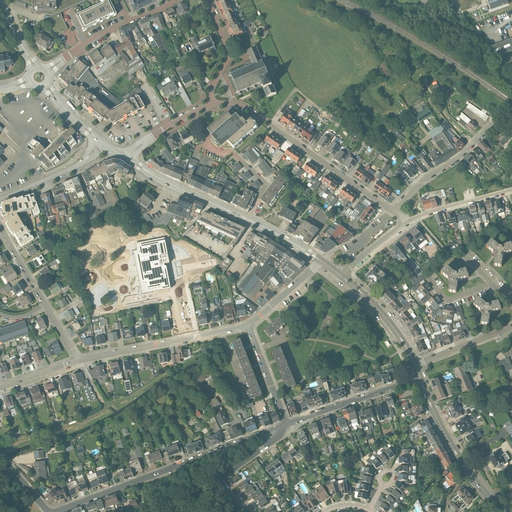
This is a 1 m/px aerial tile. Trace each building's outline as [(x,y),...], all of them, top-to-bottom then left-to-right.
[(31,13),(51,16),(44,19),(58,37),(68,30),(60,13),(68,10),(71,9),(83,33),(89,29),(116,16),(108,1),(107,1),(106,0),(17,0),(31,5),(31,13)] [(140,0),(136,2),(135,0),(127,0),(130,6),(133,13),(159,0),(140,0)] [(218,8),(218,7),(220,11),(230,7),(230,6),(228,3),(235,0),(227,0),(217,5),(218,8)] [(486,0),(491,11),(508,5),(506,0),(486,0)] [(178,17),(182,15),(186,13),(185,10),(187,9),(184,3),(177,6),(178,9),(175,10),(178,17)] [(222,18),(223,18),(233,13),(233,14),(232,9),(238,6),(237,3),(230,6),(230,7),(220,11),(219,11),(222,18)] [(172,17),(175,16),(172,9),(164,13),(168,22),(173,20),(172,17)] [(224,21),(225,24),(243,17),(241,14),(234,17),(233,14),(233,13),(223,18),(224,21)] [(508,13),(455,32),(469,39),(511,24),(508,13)] [(159,15),(152,18),(154,22),(154,23),(156,26),(157,26),(159,32),(165,30),(161,19),(159,15)] [(229,31),(229,30),(238,26),(237,22),(244,19),(243,17),(225,24),(226,27),(227,27),(229,31)] [(151,26),(152,25),(151,23),(154,22),(152,18),(148,20),(144,21),(146,27),(149,33),(149,34),(151,37),(160,50),(165,48),(166,47),(159,33),(155,35),(151,26)] [(149,34),(149,33),(146,27),(144,21),(136,24),(144,38),(146,43),(148,42),(145,35),(149,34)] [(232,35),(233,39),(243,35),(247,33),(244,27),(246,26),(247,29),(251,28),(249,24),(252,23),(250,21),(238,26),(229,30),(231,35),(232,35)] [(128,27),(118,31),(122,41),(130,37),(128,33),(130,32),(132,31),(133,31),(138,40),(139,41),(139,40),(142,46),(146,43),(144,38),(136,24),(130,26),(129,26),(128,26),(128,27)] [(54,43),(49,40),(37,34),(34,39),(37,41),(35,44),(46,50),(48,47),(51,48),(54,43)] [(196,38),(191,41),(196,53),(198,52),(199,54),(210,49),(211,51),(215,49),(214,47),(215,47),(214,46),(215,46),(214,43),(213,43),(211,39),(212,39),(211,35),(206,37),(204,38),(205,41),(199,44),(196,38)] [(136,55),(131,46),(132,45),(132,43),(130,37),(122,41),(123,44),(114,49),(117,53),(126,65),(129,70),(127,72),(124,76),(129,82),(134,77),(132,75),(144,67),(136,55)] [(500,57),(511,51),(511,38),(487,49),(500,57)] [(106,64),(116,57),(108,46),(100,52),(99,50),(97,52),(96,51),(87,57),(95,68),(104,61),(106,64)] [(186,47),(179,50),(181,56),(188,53),(186,47)] [(277,65),(277,64),(276,63),(275,62),(274,61),(273,60),(272,60),(271,59),(270,59),(269,59),(268,58),(267,58),(266,58),(265,55),(260,57),(256,47),(255,48),(255,47),(254,47),(254,48),(248,51),(248,50),(246,50),(251,60),(244,63),(245,66),(226,74),(237,98),(255,90),(256,92),(263,89),(267,98),(269,98),(276,94),(273,87),(277,85),(276,83),(277,83),(275,79),(276,78),(277,78),(277,77),(278,76),(278,75),(279,74),(279,73),(279,72),(279,71),(279,70),(279,69),(278,68),(278,67),(278,66),(277,65)] [(11,66),(13,64),(12,61),(9,59),(8,59),(7,55),(0,55),(0,73),(5,73),(4,68),(11,66)] [(86,94),(90,97),(100,85),(97,83),(88,69),(89,69),(86,66),(86,65),(82,61),(80,63),(77,61),(68,73),(65,71),(59,79),(68,87),(66,89),(64,91),(72,98),(74,96),(78,99),(80,97),(82,98),(86,94)] [(185,71),(179,74),(181,78),(183,82),(183,83),(183,82),(184,85),(185,85),(192,81),(189,75),(196,71),(193,64),(184,69),(185,71)] [(171,82),(167,84),(172,93),(178,90),(174,83),(177,82),(174,77),(170,80),(171,82)] [(157,86),(157,87),(160,91),(162,90),(166,96),(172,93),(167,84),(163,86),(162,84),(157,86)] [(124,101),(120,103),(116,99),(100,85),(90,97),(86,94),(82,98),(82,99),(84,101),(82,103),(83,104),(83,105),(82,107),(100,122),(106,127),(111,124),(112,126),(144,108),(140,102),(136,95),(124,101)] [(194,85),(186,89),(188,94),(197,89),(194,85)] [(132,92),(122,98),(124,101),(136,95),(133,91),(132,92)] [(145,99),(140,102),(144,108),(149,105),(145,99)] [(424,101),(419,104),(421,107),(423,111),(428,108),(424,101)] [(283,124),(287,127),(287,126),(295,115),(287,109),(289,107),(286,105),(280,112),(283,114),(282,116),(283,118),(280,122),(283,124)] [(418,114),(415,116),(419,123),(420,123),(433,115),(428,108),(423,111),(418,114)] [(207,131),(215,139),(213,141),(218,146),(220,144),(221,146),(227,141),(242,127),(239,123),(236,121),(235,122),(227,113),(207,131)] [(295,115),(287,126),(287,127),(292,130),(297,122),(295,121),(296,119),(295,118),(297,116),(295,115)] [(242,127),(227,141),(233,148),(257,127),(256,125),(255,123),(254,123),(251,120),(246,124),(242,120),(239,123),(242,127)] [(459,121),(457,123),(462,127),(465,130),(467,128),(472,131),(474,128),(475,129),(477,127),(475,126),(476,125),(472,122),(471,121),(467,126),(460,120),(459,121)] [(303,126),(297,134),(301,137),(302,138),(303,138),(308,130),(308,129),(306,128),(309,123),(306,121),(303,126)] [(292,130),(297,134),(303,126),(297,122),(292,130)] [(440,125),(446,133),(450,129),(445,122),(440,125)] [(394,124),(390,129),(390,130),(392,132),(394,133),(396,136),(401,141),(404,138),(399,133),(395,129),(397,126),(394,124)] [(435,128),(428,133),(429,135),(432,139),(434,141),(436,139),(438,141),(442,138),(447,147),(449,150),(445,153),(441,156),(445,161),(448,159),(449,159),(453,156),(458,152),(455,146),(454,146),(454,145),(453,145),(451,141),(448,136),(446,133),(444,131),(440,125),(436,128),(435,128)] [(35,160),(37,157),(41,161),(41,162),(48,169),(54,162),(56,165),(68,153),(66,151),(68,149),(63,145),(64,144),(65,143),(70,147),(75,142),(74,142),(76,140),(75,138),(77,136),(70,129),(66,133),(61,128),(58,130),(60,133),(59,134),(60,135),(59,136),(61,138),(59,139),(57,142),(47,151),(46,152),(37,144),(40,142),(35,137),(28,144),(32,148),(30,151),(32,153),(30,155),(35,160)] [(183,130),(179,132),(180,133),(182,138),(184,141),(187,139),(189,142),(189,143),(194,140),(192,136),(191,137),(189,134),(186,130),(183,131),(183,130)] [(315,143),(323,133),(321,132),(320,131),(318,134),(316,133),(315,134),(308,130),(303,138),(307,141),(310,142),(312,140),(316,142),(315,143)] [(320,141),(317,145),(322,148),(325,145),(327,146),(328,145),(331,141),(334,136),(329,133),(326,138),(323,136),(320,141)] [(172,151),(182,146),(175,134),(171,137),(167,140),(172,151)] [(267,144),(262,152),(265,154),(267,152),(268,151),(276,139),(269,135),(267,139),(265,141),(264,142),(267,144)] [(510,138),(506,135),(499,143),(503,146),(510,138)] [(454,137),(451,141),(453,145),(454,145),(454,146),(455,146),(458,152),(464,146),(454,137)] [(329,147),(327,151),(331,155),(334,151),(336,153),(337,151),(340,147),(341,145),(343,142),(340,140),(336,138),(333,142),(329,147)] [(278,150),(282,144),(276,139),(268,151),(272,153),(274,150),(272,149),(272,147),(278,151),(278,150)] [(488,148),(482,141),(478,146),(484,152),(485,151),(487,153),(491,150),(488,148)] [(404,142),(399,146),(402,150),(407,147),(404,142)] [(248,159),(255,154),(252,150),(254,148),(251,146),(249,148),(250,149),(244,154),(248,159)] [(285,155),(284,155),(287,158),(286,159),(288,160),(289,162),(296,153),(289,148),(286,153),(285,155)] [(480,154),(482,153),(477,148),(475,150),(474,149),(470,153),(475,159),(476,158),(479,161),(483,157),(480,154)] [(174,160),(172,156),(167,149),(162,153),(170,164),(172,162),(175,160),(174,160)] [(278,150),(272,159),(273,160),(275,162),(281,152),(278,150)] [(436,150),(428,154),(431,158),(433,162),(436,167),(445,161),(441,156),(440,157),(436,150)] [(343,153),(340,151),(334,160),(339,163),(342,159),(344,161),(349,154),(344,151),(343,153)] [(281,152),(275,162),(277,163),(278,164),(284,154),(281,152)] [(420,152),(417,154),(421,159),(421,160),(426,167),(429,171),(432,169),(433,169),(435,168),(436,167),(433,162),(429,164),(427,161),(424,157),(420,152)] [(298,164),(297,163),(302,157),(296,153),(289,162),(287,165),(289,167),(291,162),(293,163),(293,162),(297,164),(298,164)] [(159,172),(168,165),(170,164),(162,154),(149,164),(159,172)] [(260,161),(263,159),(260,156),(258,158),(255,154),(248,159),(253,164),(259,160),(260,161)] [(469,154),(464,159),(464,160),(470,166),(469,166),(473,172),(474,172),(477,175),(480,172),(477,169),(472,164),(472,163),(475,160),(469,154)] [(346,162),(343,166),(348,170),(351,166),(353,168),(354,166),(357,163),(360,158),(358,156),(356,158),(354,157),(352,159),(350,157),(347,160),(346,162)] [(415,157),(411,161),(419,171),(423,175),(426,173),(420,166),(421,166),(419,163),(418,161),(419,160),(417,156),(415,157)] [(262,172),(269,166),(264,161),(263,159),(260,161),(262,163),(258,166),(262,172)] [(177,165),(171,178),(180,182),(184,173),(186,168),(188,163),(180,160),(178,164),(177,165)] [(112,161),(103,163),(109,174),(106,176),(109,181),(108,181),(110,185),(114,183),(112,179),(113,179),(111,176),(118,172),(112,161)] [(112,161),(118,172),(120,173),(125,165),(119,162),(117,161),(112,161)] [(168,165),(159,172),(171,178),(177,165),(178,164),(172,162),(170,164),(168,165)] [(103,163),(89,171),(95,183),(98,188),(97,188),(98,189),(100,193),(101,195),(112,189),(110,185),(108,181),(109,181),(106,176),(109,174),(103,163)] [(231,168),(236,174),(242,168),(238,163),(233,166),(232,164),(229,166),(231,169),(231,168)] [(303,170),(309,174),(314,167),(308,163),(303,170)] [(120,173),(120,174),(122,177),(121,178),(123,181),(125,185),(128,183),(130,179),(132,180),(134,175),(131,173),(132,171),(131,170),(131,169),(130,169),(131,168),(125,165),(120,173)] [(400,167),(397,171),(402,176),(405,173),(410,179),(412,177),(413,177),(415,176),(415,175),(417,173),(410,165),(404,171),(400,167)] [(203,169),(202,171),(200,176),(195,189),(201,191),(205,182),(206,180),(208,175),(211,169),(204,166),(204,168),(203,169)] [(269,166),(262,172),(267,177),(272,172),(274,174),(276,172),(273,168),(271,169),(269,166)] [(296,166),(292,172),(295,175),(300,168),(296,166)] [(314,183),(317,179),(315,177),(319,171),(314,167),(309,174),(312,176),(310,180),(314,183)] [(186,185),(188,186),(194,174),(193,174),(194,171),(186,168),(184,173),(180,182),(181,182),(182,182),(186,184),(186,185)] [(368,185),(372,178),(369,175),(373,170),(370,168),(367,171),(366,173),(365,173),(361,180),(368,185)] [(381,173),(376,179),(379,181),(380,179),(381,180),(384,177),(387,172),(386,172),(386,171),(387,170),(384,168),(383,170),(381,173)] [(300,169),(295,176),(299,179),(304,172),(300,169)] [(354,175),(361,180),(365,173),(359,169),(354,175)] [(89,171),(85,173),(89,183),(94,181),(89,171)] [(241,177),(245,182),(252,177),(247,172),(243,175),(242,173),(239,175),(240,178),(241,177)] [(85,173),(81,175),(84,180),(86,184),(87,186),(90,184),(89,183),(85,173)] [(221,178),(214,197),(229,204),(232,198),(231,198),(234,191),(234,192),(237,186),(236,185),(226,181),(228,178),(223,173),(221,178)] [(194,174),(188,186),(195,189),(200,176),(197,175),(195,174),(194,174)] [(268,206),(271,202),(287,181),(283,178),(279,175),(277,178),(279,179),(262,201),(268,206)] [(322,192),(324,193),(327,189),(333,180),(327,176),(322,182),(322,183),(324,185),(323,185),(322,186),(321,186),(321,187),(321,188),(321,189),(322,190),(323,190),(322,192)] [(212,185),(208,194),(214,197),(217,188),(221,178),(218,177),(216,181),(216,182),(214,186),(212,185)] [(77,178),(71,180),(76,195),(78,198),(79,203),(80,202),(82,206),(89,203),(87,196),(85,191),(82,192),(77,178)] [(374,189),(380,193),(389,181),(387,179),(384,183),(382,181),(381,180),(380,179),(379,181),(378,182),(374,189)] [(61,184),(62,186),(66,195),(66,196),(70,205),(71,207),(80,204),(79,203),(78,198),(76,195),(71,180),(61,184)] [(327,189),(324,193),(328,196),(331,191),(332,190),(334,191),(335,191),(336,190),(339,185),(333,180),(327,189)] [(261,186),(257,181),(253,184),(251,182),(248,184),(250,186),(251,186),(255,191),(261,186)] [(316,181),(313,185),(311,188),(315,191),(320,184),(316,181)] [(389,181),(380,193),(387,198),(389,198),(390,196),(389,195),(392,192),(389,190),(391,187),(389,186),(391,182),(389,181)] [(201,191),(208,194),(212,185),(205,182),(201,191)] [(70,205),(66,196),(66,195),(62,186),(51,190),(54,197),(60,195),(64,203),(63,204),(64,207),(70,205)] [(341,193),(339,195),(346,199),(350,192),(344,188),(341,193),(340,193),(341,193)] [(242,198),(238,207),(248,213),(257,195),(246,190),(242,198)] [(443,198),(440,190),(427,193),(428,198),(429,200),(432,209),(437,207),(435,201),(443,198)] [(234,191),(231,198),(232,198),(235,199),(232,205),(238,207),(242,198),(237,196),(238,194),(234,192),(234,191)] [(344,205),(341,209),(344,211),(346,207),(346,206),(349,202),(352,204),(354,201),(357,197),(350,192),(346,199),(345,199),(342,204),(344,205)] [(147,193),(136,205),(143,216),(146,214),(147,214),(150,211),(151,210),(152,209),(151,207),(150,205),(154,200),(147,193)] [(21,247),(33,240),(31,237),(30,237),(29,234),(24,226),(23,227),(16,215),(31,209),(34,216),(39,214),(35,202),(36,202),(36,201),(34,196),(29,198),(29,197),(15,201),(15,200),(0,205),(1,207),(0,207),(0,214),(1,215),(4,214),(5,219),(3,221),(4,224),(5,223),(12,236),(14,235),(21,247)] [(177,206),(187,210),(190,211),(194,202),(181,197),(177,206)] [(432,209),(429,200),(428,198),(426,198),(426,197),(421,199),(425,211),(432,209)] [(333,207),(338,200),(335,198),(330,205),(333,207)] [(53,225),(56,224),(51,207),(50,201),(44,202),(48,218),(50,217),(53,225)] [(491,201),(485,203),(486,208),(487,210),(488,213),(493,211),(491,204),(491,201)] [(495,203),(491,204),(493,211),(494,211),(494,212),(497,221),(500,220),(498,214),(504,213),(503,212),(500,201),(494,203),(495,203)] [(193,217),(196,210),(202,212),(204,206),(194,202),(190,211),(189,214),(188,216),(193,217)] [(177,206),(174,205),(170,203),(167,212),(174,215),(175,215),(176,215),(184,218),(187,219),(188,216),(189,214),(185,213),(187,210),(177,206)] [(355,207),(354,209),(355,210),(356,211),(358,209),(364,213),(370,218),(375,211),(368,207),(366,209),(361,206),(358,203),(357,205),(357,204),(355,207)] [(63,217),(67,215),(64,207),(63,204),(55,206),(58,214),(58,213),(59,216),(60,218),(63,217)] [(485,213),(484,210),(483,205),(481,206),(480,204),(476,205),(477,210),(480,220),(483,219),(484,222),(486,222),(486,221),(489,221),(487,215),(485,215),(484,213),(485,213)] [(471,215),(477,214),(475,205),(469,207),(471,215)] [(58,217),(59,216),(58,213),(58,214),(55,206),(51,207),(56,224),(57,224),(57,225),(60,224),(58,217)] [(316,206),(314,209),(309,215),(313,218),(321,209),(317,206),(316,206)] [(297,214),(284,207),(279,216),(283,218),(292,223),(297,214)] [(345,214),(346,214),(345,215),(349,218),(350,217),(354,212),(349,209),(346,213),(346,214),(345,214)] [(358,209),(356,211),(359,213),(358,215),(361,217),(359,220),(360,220),(362,221),(366,224),(370,218),(364,213),(358,209)] [(354,212),(350,217),(354,220),(356,218),(358,215),(359,213),(356,211),(355,210),(354,212)] [(466,211),(462,212),(466,226),(467,230),(470,230),(468,223),(472,222),(471,220),(470,216),(469,211),(468,211),(468,210),(466,211)] [(198,220),(197,221),(198,221),(200,222),(233,237),(236,239),(235,240),(231,247),(223,258),(225,260),(226,258),(233,248),(245,231),(246,230),(246,229),(238,226),(207,211),(198,220)] [(457,214),(456,214),(457,219),(458,223),(459,223),(462,222),(463,227),(466,226),(462,212),(458,213),(457,213),(457,214)] [(441,214),(434,217),(437,225),(441,234),(446,232),(448,231),(447,228),(445,229),(443,226),(441,227),(440,224),(446,222),(447,222),(444,214),(441,214)] [(458,229),(456,224),(453,214),(452,214),(452,215),(447,216),(449,225),(453,224),(453,226),(454,226),(455,230),(458,229)] [(298,229),(292,236),(298,239),(301,237),(305,239),(303,242),(308,245),(319,231),(318,230),(319,230),(314,227),(316,223),(307,218),(304,221),(298,229)] [(286,232),(292,236),(298,229),(304,221),(301,219),(298,224),(296,227),(291,224),(286,232)] [(333,240),(340,246),(353,237),(350,233),(349,233),(344,228),(340,226),(335,223),(331,228),(326,233),(331,237),(333,240)] [(194,227),(193,225),(182,236),(183,237),(194,227)] [(314,248),(319,252),(327,242),(331,237),(326,233),(331,228),(328,226),(320,236),(322,238),(314,248)] [(412,240),(418,247),(426,240),(422,236),(425,235),(420,229),(418,231),(416,228),(410,233),(414,238),(412,240)] [(250,242),(252,243),(258,236),(250,232),(248,237),(247,237),(246,240),(250,242)] [(249,247),(249,248),(251,249),(256,243),(258,244),(263,237),(259,235),(258,236),(252,243),(249,247)] [(251,255),(256,258),(258,255),(262,250),(264,248),(270,240),(263,237),(258,244),(260,245),(255,253),(253,251),(250,254),(251,255)] [(327,242),(319,252),(324,254),(326,254),(340,246),(333,240),(331,237),(327,242)] [(405,237),(400,242),(403,245),(407,250),(410,248),(412,250),(414,248),(418,252),(421,250),(418,247),(412,240),(410,242),(405,237)] [(264,265),(267,262),(278,245),(270,240),(264,248),(262,250),(258,255),(256,258),(264,265)] [(30,257),(34,254),(40,251),(37,246),(39,244),(37,241),(31,245),(33,247),(26,251),(30,257)] [(160,241),(139,245),(140,248),(136,249),(137,254),(136,254),(136,256),(140,275),(138,276),(140,288),(141,294),(142,295),(160,291),(160,289),(162,289),(163,291),(171,289),(169,279),(166,267),(165,267),(164,264),(170,263),(167,251),(165,241),(160,242),(160,241)] [(495,256),(495,260),(494,266),(502,267),(503,258),(505,255),(511,252),(511,246),(511,244),(501,248),(499,248),(491,241),(486,248),(494,254),(495,256)] [(283,261),(284,260),(290,253),(286,251),(278,245),(267,262),(264,265),(260,270),(259,272),(257,274),(255,276),(260,280),(265,284),(269,279),(274,272),(283,261)] [(392,251),(389,253),(393,259),(394,260),(396,262),(400,258),(401,259),(402,259),(404,261),(407,264),(409,262),(398,249),(395,246),(394,247),(393,247),(391,248),(391,249),(392,251)] [(0,253),(0,267),(0,268),(8,263),(3,255),(1,256),(0,253)] [(284,270),(289,263),(294,257),(290,253),(284,260),(286,262),(280,269),(283,271),(284,270)] [(389,253),(385,256),(391,263),(394,260),(393,259),(389,253)] [(36,268),(45,263),(41,256),(32,261),(36,268)] [(282,270),(278,276),(275,272),(269,279),(272,283),(272,282),(278,289),(284,284),(286,286),(306,268),(305,266),(306,265),(294,257),(289,263),(284,270),(283,271),(282,270)] [(232,262),(226,258),(225,260),(217,270),(223,275),(232,262)] [(46,278),(51,276),(50,274),(60,268),(55,260),(53,261),(49,263),(51,266),(47,268),(40,273),(43,280),(46,278)] [(370,281),(371,282),(381,271),(384,269),(386,267),(384,265),(382,267),(379,264),(376,267),(375,266),(366,275),(367,277),(370,280),(370,281)] [(0,271),(7,283),(16,277),(10,265),(6,267),(0,271)] [(459,281),(469,278),(466,270),(456,274),(454,274),(446,267),(441,274),(449,280),(450,283),(448,292),(456,293),(458,284),(459,281)] [(386,276),(381,271),(371,282),(373,284),(374,283),(377,286),(379,286),(385,280),(384,279),(386,276)] [(415,286),(422,281),(419,277),(417,279),(412,283),(415,286)] [(389,306),(390,305),(397,299),(397,298),(402,294),(400,292),(395,296),(394,295),(393,296),(390,292),(393,289),(395,290),(397,288),(396,286),(397,286),(393,281),(386,289),(382,293),(379,296),(389,306)] [(260,297),(255,303),(261,308),(274,296),(274,295),(273,293),(278,289),(272,282),(272,283),(264,292),(267,296),(263,300),(260,297)] [(10,291),(13,296),(24,290),(20,283),(14,286),(15,287),(11,289),(10,290),(10,289),(8,285),(0,289),(0,293),(6,291),(7,293),(10,291)] [(418,289),(421,293),(428,287),(425,283),(422,286),(420,283),(415,287),(413,285),(410,288),(414,292),(418,289)] [(52,295),(60,290),(56,284),(49,288),(52,295)] [(420,300),(422,303),(430,296),(428,294),(432,291),(428,287),(421,293),(424,297),(420,300)] [(25,298),(23,295),(17,298),(22,307),(27,304),(27,305),(32,303),(28,296),(25,298)] [(428,308),(431,305),(438,299),(435,295),(431,298),(430,296),(422,303),(424,305),(425,304),(428,308)] [(61,309),(68,305),(70,307),(77,304),(82,300),(80,297),(70,303),(67,298),(64,299),(57,303),(61,309)] [(390,305),(393,309),(400,303),(397,299),(390,305)] [(436,316),(440,309),(438,307),(442,303),(438,299),(431,305),(434,309),(433,310),(434,311),(431,313),(434,318),(436,316)] [(501,310),(498,302),(488,306),(486,306),(478,299),(473,306),(481,312),(482,315),(481,324),(488,325),(490,316),(492,313),(501,310)] [(243,303),(236,305),(233,304),(235,315),(238,314),(239,317),(246,316),(245,313),(247,313),(251,315),(257,308),(246,300),(243,303)] [(400,303),(393,309),(396,313),(400,310),(402,312),(410,305),(408,303),(405,305),(402,301),(400,303)] [(214,308),(215,312),(211,313),(213,323),(217,322),(217,321),(220,321),(219,314),(222,313),(220,303),(217,304),(218,308),(214,308)] [(71,319),(72,319),(72,318),(75,317),(74,316),(77,315),(73,309),(78,306),(77,304),(70,307),(71,310),(64,314),(68,320),(70,319),(71,319)] [(223,307),(224,311),(225,316),(226,320),(233,319),(233,315),(235,315),(233,304),(229,304),(229,306),(223,307)] [(400,317),(403,321),(410,315),(407,311),(411,308),(414,306),(412,304),(410,305),(402,312),(404,314),(400,317)] [(442,315),(447,316),(449,307),(444,306),(443,310),(440,309),(436,316),(442,317),(442,315)] [(449,307),(447,316),(453,317),(453,315),(462,312),(460,306),(454,308),(449,307)] [(200,325),(208,324),(205,312),(201,313),(202,317),(198,317),(200,325)] [(406,325),(410,322),(412,325),(421,319),(418,315),(414,319),(410,315),(403,321),(406,325)] [(75,332),(81,328),(79,326),(82,324),(80,320),(82,319),(81,316),(79,317),(77,318),(76,319),(74,320),(76,322),(71,326),(75,332)] [(96,337),(95,337),(97,345),(104,344),(103,336),(106,336),(104,327),(103,320),(102,317),(98,317),(100,327),(101,327),(102,332),(95,334),(96,337)] [(38,329),(40,332),(47,327),(41,318),(35,322),(39,328),(38,329)] [(264,331),(270,338),(286,325),(279,318),(273,323),(269,326),(264,331)] [(165,322),(161,323),(163,332),(170,331),(168,319),(164,320),(165,322)] [(409,329),(411,334),(420,330),(418,326),(423,324),(421,319),(412,325),(414,327),(409,329)] [(0,343),(2,343),(3,344),(29,335),(24,321),(21,322),(22,324),(18,325),(18,324),(15,325),(15,326),(12,327),(11,326),(8,327),(9,328),(5,330),(5,328),(2,329),(2,331),(0,331),(0,343)] [(91,325),(76,334),(78,337),(92,329),(91,325)] [(135,329),(136,334),(137,337),(144,336),(142,327),(139,327),(139,326),(135,326),(135,329)] [(157,326),(149,327),(150,335),(158,333),(157,326)] [(456,342),(461,340),(458,331),(453,333),(450,326),(448,327),(452,339),(455,338),(456,342)] [(441,333),(442,334),(446,346),(451,344),(449,340),(452,339),(448,327),(444,328),(445,332),(441,333)] [(131,329),(121,331),(123,340),(133,338),(131,329)] [(418,340),(427,336),(426,333),(422,334),(420,330),(411,334),(413,339),(417,337),(418,340)] [(458,331),(461,340),(466,338),(463,330),(458,331)] [(115,333),(108,334),(110,343),(117,341),(115,333)] [(90,335),(91,338),(82,340),(84,348),(89,347),(90,347),(92,346),(92,343),(94,342),(93,334),(90,335)] [(440,343),(441,348),(446,346),(442,334),(437,336),(437,335),(434,336),(435,339),(437,344),(440,343)] [(417,349),(426,345),(424,340),(428,339),(427,336),(418,340),(419,342),(415,344),(417,349)] [(231,343),(239,362),(248,358),(243,347),(240,339),(231,343)] [(49,346),(50,348),(44,351),(48,359),(54,356),(54,355),(61,352),(56,341),(51,344),(49,346)] [(426,345),(417,349),(419,354),(428,350),(426,345)] [(21,359),(22,362),(24,367),(30,364),(27,357),(30,356),(27,348),(24,349),(26,356),(20,357),(21,359)] [(280,370),(288,367),(281,348),(272,352),(280,370)] [(182,359),(187,358),(186,350),(178,351),(179,355),(176,355),(177,360),(177,363),(182,362),(182,359)] [(41,360),(38,351),(32,353),(35,363),(41,360)] [(17,363),(18,363),(17,361),(16,359),(10,361),(8,354),(5,356),(5,357),(8,364),(10,363),(13,370),(19,368),(17,363)] [(160,364),(168,363),(166,354),(158,355),(160,364)] [(152,369),(152,367),(151,363),(147,363),(146,358),(139,359),(141,369),(147,368),(148,370),(152,369)] [(246,381),(255,377),(248,358),(239,362),(246,381)] [(502,373),(511,369),(511,366),(511,364),(507,365),(505,360),(498,363),(502,373)] [(137,373),(136,368),(135,363),(131,364),(130,361),(123,362),(125,372),(131,371),(132,374),(137,373)] [(116,375),(119,374),(117,363),(110,365),(111,373),(110,373),(111,377),(116,376),(116,375)] [(88,372),(92,379),(104,377),(102,366),(93,368),(94,371),(88,372)] [(455,375),(465,371),(463,366),(453,370),(455,375)] [(210,410),(220,404),(215,398),(212,400),(200,384),(211,376),(204,367),(189,378),(210,410)] [(296,386),(288,367),(280,370),(287,389),(296,386)] [(380,373),(384,385),(392,383),(391,382),(396,380),(393,369),(388,370),(380,373)] [(457,380),(467,376),(465,371),(455,375),(457,380)] [(376,388),(384,385),(380,373),(379,373),(379,372),(372,374),(372,375),(366,377),(367,379),(368,384),(374,382),(376,388)] [(87,381),(84,382),(81,373),(71,376),(74,386),(78,384),(79,388),(82,387),(88,403),(96,400),(94,394),(93,394),(90,387),(89,387),(87,381)] [(460,387),(462,393),(472,389),(467,376),(457,380),(457,382),(460,387)] [(263,396),(255,377),(246,381),(254,400),(263,396)] [(61,392),(72,388),(69,381),(66,382),(65,378),(57,381),(61,392)] [(442,386),(444,386),(448,384),(446,381),(441,383),(439,378),(430,382),(433,390),(442,387),(442,386)] [(357,384),(360,393),(366,391),(365,387),(366,387),(364,382),(357,384)] [(53,394),(58,392),(54,383),(48,385),(48,384),(43,386),(45,392),(46,391),(48,395),(53,393),(53,394)] [(354,395),(360,393),(357,384),(350,386),(352,392),(353,391),(354,395)] [(448,384),(444,386),(448,398),(452,396),(448,384)] [(437,401),(446,397),(442,386),(442,387),(433,390),(437,401)] [(487,400),(480,386),(475,389),(482,402),(487,400)] [(45,400),(44,397),(42,392),(39,393),(37,388),(30,391),(31,395),(33,402),(41,399),(42,401),(45,400)] [(337,391),(340,400),(346,398),(344,394),(345,394),(344,389),(337,391)] [(305,399),(309,410),(316,408),(313,399),(312,397),(310,390),(304,392),(303,393),(305,399)] [(334,402),(340,400),(337,391),(330,393),(331,398),(332,398),(334,402)] [(31,404),(29,398),(27,394),(24,395),(24,393),(16,395),(18,402),(19,401),(21,407),(31,404)] [(6,408),(13,406),(10,397),(3,400),(6,408)] [(313,399),(316,408),(323,405),(320,397),(313,399)] [(391,406),(394,405),(391,398),(385,399),(387,404),(391,417),(394,416),(391,406)] [(303,413),(309,410),(305,399),(298,402),(299,405),(300,404),(303,413)] [(449,412),(459,408),(457,405),(461,403),(460,399),(456,401),(455,401),(449,403),(450,405),(447,407),(449,412)] [(292,417),(298,415),(293,403),(287,405),(292,417)] [(221,427),(229,423),(221,406),(213,410),(221,427)] [(384,417),(387,416),(384,407),(383,406),(381,407),(380,408),(380,410),(377,411),(380,422),(385,420),(384,417)] [(407,422),(411,420),(416,419),(416,417),(424,415),(421,406),(409,410),(408,406),(402,408),(407,422)] [(346,423),(350,421),(346,410),(346,408),(342,409),(343,411),(342,412),(344,418),(346,423)] [(350,421),(357,419),(354,408),(346,410),(350,421)] [(456,418),(461,416),(463,415),(463,414),(462,411),(460,411),(459,408),(449,412),(452,418),(456,417),(456,418)] [(373,425),(371,419),(373,419),(371,410),(365,412),(369,427),(371,427),(370,425),(373,425)] [(363,429),(369,427),(365,412),(359,414),(363,429)] [(280,422),(277,413),(270,416),(274,424),(280,422)] [(260,419),(260,421),(262,426),(265,424),(266,427),(271,425),(267,416),(266,414),(259,417),(259,420),(260,419)] [(460,424),(457,426),(459,430),(476,420),(475,417),(471,419),(467,418),(466,419),(466,418),(459,422),(460,424)] [(466,434),(470,431),(472,430),(473,428),(471,425),(473,425),(479,422),(479,423),(481,422),(482,423),(483,422),(481,417),(478,419),(476,420),(459,430),(462,434),(465,432),(466,434)] [(215,431),(220,429),(214,418),(210,420),(215,431)] [(349,431),(346,423),(344,418),(337,421),(342,433),(349,431)] [(326,435),(334,432),(329,419),(322,422),(325,430),(324,430),(326,435)] [(422,429),(430,425),(427,420),(419,425),(417,422),(415,424),(416,427),(419,431),(422,429)] [(254,421),(244,424),(247,433),(250,432),(250,433),(257,430),(254,421)] [(315,435),(319,433),(316,424),(309,426),(312,435),(315,434),(315,435)] [(422,429),(424,434),(432,430),(430,425),(422,429)] [(423,437),(425,435),(428,440),(436,436),(432,430),(424,434),(422,435),(423,437)] [(476,440),(477,439),(475,435),(476,435),(478,438),(481,437),(478,431),(477,431),(477,430),(472,433),(469,435),(470,435),(469,435),(469,436),(466,438),(469,444),(475,440),(476,440)] [(225,432),(223,434),(226,442),(243,436),(241,431),(236,433),(227,436),(225,432)] [(297,437),(302,444),(308,440),(305,437),(306,436),(303,431),(300,433),(301,434),(297,437)] [(213,437),(216,445),(222,443),(221,439),(222,439),(220,433),(216,435),(216,436),(213,437)] [(424,446),(425,449),(431,446),(439,441),(436,436),(428,440),(426,442),(427,444),(424,446)] [(210,448),(216,445),(213,437),(209,438),(209,437),(205,439),(206,443),(205,444),(207,448),(210,447),(210,448)] [(123,448),(121,440),(115,441),(118,449),(123,448)] [(435,451),(442,447),(439,441),(431,446),(435,451)] [(193,445),(196,453),(204,450),(200,442),(193,445)] [(171,447),(174,455),(180,453),(181,455),(184,454),(180,443),(171,447)] [(189,456),(196,453),(193,445),(186,447),(189,456)] [(79,447),(76,448),(78,454),(85,452),(83,446),(79,447)] [(387,455),(390,459),(395,456),(393,453),(394,452),(391,449),(386,448),(385,446),(382,448),(383,449),(380,451),(384,456),(387,455)] [(168,458),(174,455),(171,447),(165,449),(166,452),(163,453),(166,461),(169,460),(168,458)] [(435,459),(438,457),(446,453),(442,447),(435,451),(437,455),(436,456),(435,454),(433,456),(435,459)] [(288,453),(292,459),(296,457),(298,460),(304,456),(299,450),(296,452),(294,449),(288,453)] [(163,460),(163,462),(166,461),(163,453),(162,450),(154,453),(157,462),(163,460)] [(33,452),(34,459),(44,458),(43,451),(33,452)] [(377,461),(378,461),(380,460),(383,464),(388,461),(384,456),(380,451),(376,454),(373,456),(375,459),(377,461)] [(498,468),(499,468),(499,467),(500,467),(500,466),(503,464),(502,464),(503,464),(504,466),(508,463),(506,461),(509,459),(509,458),(510,457),(508,454),(507,455),(506,453),(499,457),(496,452),(495,453),(493,454),(493,455),(489,458),(492,464),(493,463),(496,468),(497,468),(498,468)] [(151,464),(157,462),(154,453),(145,457),(149,468),(152,466),(151,464)] [(286,464),(292,459),(288,453),(281,458),(286,464)] [(438,457),(441,463),(449,459),(446,453),(438,457)] [(411,467),(411,464),(412,458),(399,458),(399,464),(405,464),(405,467),(408,467),(411,467)] [(371,462),(369,459),(367,461),(370,466),(373,465),(376,469),(381,466),(378,461),(377,461),(375,459),(371,462)] [(438,464),(440,468),(444,466),(451,461),(449,459),(441,463),(438,464)] [(276,470),(282,466),(278,460),(272,464),(276,470)] [(131,469),(133,473),(142,470),(139,461),(129,464),(131,469)] [(451,461),(444,466),(447,471),(454,466),(451,461)] [(32,469),(34,480),(38,479),(38,480),(44,479),(43,473),(46,473),(45,463),(35,464),(36,469),(32,469)] [(270,475),(276,470),(272,464),(266,469),(270,475)] [(405,475),(408,475),(408,476),(411,476),(411,472),(408,472),(408,467),(405,467),(399,467),(399,472),(405,473),(405,475)] [(362,476),(363,476),(366,477),(366,474),(372,476),(374,470),(365,468),(363,473),(360,472),(359,475),(362,476)] [(131,469),(125,471),(128,479),(134,477),(133,473),(131,469)] [(96,473),(100,485),(103,484),(103,485),(109,482),(104,470),(96,473)] [(124,472),(118,474),(121,482),(127,480),(124,472)] [(89,481),(92,489),(98,486),(100,485),(96,473),(88,476),(89,481)] [(451,473),(447,476),(443,479),(449,487),(454,483),(453,482),(456,479),(451,473)] [(238,486),(244,482),(240,476),(239,477),(237,475),(229,481),(233,486),(236,483),(238,485),(237,486),(238,486)] [(408,476),(408,475),(405,475),(399,475),(399,481),(405,481),(405,484),(410,484),(411,484),(411,481),(411,476),(408,476)] [(360,484),(364,485),(364,482),(370,484),(371,478),(366,477),(363,476),(362,476),(361,481),(358,480),(357,483),(360,484)] [(76,481),(80,493),(82,492),(88,490),(84,478),(76,481)] [(339,494),(339,492),(336,482),(336,484),(333,484),(332,480),(329,481),(324,483),(326,488),(329,493),(331,491),(333,496),(339,494)] [(341,491),(342,495),(348,494),(348,489),(347,484),(344,484),(344,480),(342,480),(336,482),(339,492),(341,491)] [(80,493),(76,481),(67,484),(69,489),(71,497),(77,494),(80,493)] [(241,491),(245,488),(247,490),(252,487),(248,482),(247,483),(245,481),(244,482),(238,486),(241,491)] [(252,494),(253,497),(261,492),(255,484),(252,487),(247,490),(244,492),(248,497),(252,494)] [(358,493),(359,493),(361,493),(362,491),(368,492),(369,487),(364,485),(360,484),(359,490),(356,489),(355,492),(358,493)] [(406,496),(403,494),(407,489),(400,484),(396,488),(401,492),(399,494),(401,496),(403,498),(406,496)] [(321,486),(312,492),(317,500),(319,499),(320,499),(322,502),(329,498),(321,486)] [(58,492),(55,489),(48,495),(53,500),(57,501),(67,498),(64,490),(58,492)] [(460,498),(463,501),(470,495),(465,490),(464,492),(461,489),(457,492),(459,494),(453,500),(456,503),(460,498)] [(398,500),(401,496),(399,494),(394,490),(391,494),(395,498),(393,500),(396,503),(395,503),(398,505),(400,502),(398,500)] [(255,503),(259,500),(261,503),(266,499),(267,498),(262,491),(261,492),(253,497),(252,498),(255,503)] [(121,505),(119,500),(118,500),(116,495),(110,497),(113,506),(116,505),(117,507),(121,505)] [(311,495),(301,501),(305,508),(308,506),(311,510),(317,506),(315,502),(315,501),(311,495)] [(463,511),(465,508),(469,505),(468,504),(474,500),(470,495),(463,501),(465,503),(460,508),(463,511)] [(115,510),(113,506),(110,497),(104,499),(106,504),(105,505),(107,511),(112,509),(113,511),(115,510)] [(392,507),(395,503),(396,503),(393,500),(389,497),(385,501),(390,505),(388,507),(390,509),(389,509),(392,511),(395,509),(392,507)] [(265,507),(267,509),(272,506),(277,502),(275,499),(273,500),(273,499),(269,502),(268,500),(267,501),(266,499),(261,503),(258,504),(262,509),(265,507)] [(104,509),(103,505),(101,500),(95,503),(97,509),(98,511),(104,509)] [(138,507),(137,505),(136,500),(129,502),(132,511),(136,511),(141,510),(140,506),(138,507)] [(88,511),(97,509),(95,503),(86,506),(88,511)] [(384,511),(387,511),(389,509),(390,509),(388,507),(383,503),(380,507),(384,511)]
